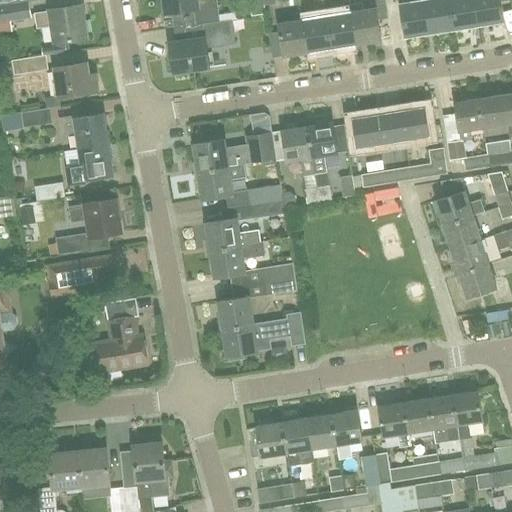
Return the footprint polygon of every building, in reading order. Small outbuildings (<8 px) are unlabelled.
[(196,24),(219,21),(215,0),(163,0),(166,12),(194,8),(196,24)] [(264,11),(263,2),(262,0),(248,0),(250,14),(264,11)] [(405,37),(430,33),(425,0),(419,0),(400,3),(405,37)] [(425,0),(430,33),(454,29),(449,0),(425,0)] [(449,0),(454,29),(478,26),(474,0),(449,0)] [(474,0),(478,26),(503,22),(499,0),(474,0)] [(31,18),(28,1),(21,2),(21,1),(0,4),(0,32),(12,31),(10,21),(31,18)] [(350,4),(351,11),(357,45),(380,41),(375,7),(363,9),(362,2),(350,4)] [(79,4),(63,7),(50,9),(50,11),(34,13),(36,28),(52,25),(55,41),(84,36),(79,4)] [(327,15),(332,49),(357,45),(351,11),(327,15)] [(327,15),(303,19),(308,53),(332,49),(327,15)] [(219,21),(196,24),(196,26),(207,24),(209,37),(170,42),(175,72),(209,67),(205,48),(234,44),(230,19),(219,21)] [(308,53),(303,19),(278,23),(283,57),(308,53)] [(19,56),(17,38),(3,40),(5,58),(19,56)] [(46,55),(13,61),(15,75),(49,70),(46,55)] [(58,97),(63,96),(97,91),(94,73),(88,74),(86,63),(54,68),(58,97)] [(479,99),(483,128),(508,124),(504,95),(479,99)] [(455,103),(461,140),(470,139),(469,130),(483,128),(479,99),(455,103)] [(53,123),(51,108),(22,113),(24,128),(53,123)] [(400,112),(405,140),(429,136),(425,108),(400,112)] [(377,115),(381,143),(405,140),(400,112),(377,115)] [(80,148),(106,144),(102,114),(76,117),(76,115),(59,118),(61,134),(77,131),(80,148)] [(357,147),(381,143),(377,115),(353,119),(357,147)] [(306,126),(314,175),(326,173),(323,156),(337,154),(332,122),(306,126)] [(314,175),(306,126),(280,130),(285,162),(299,160),(302,177),(314,175)] [(272,131),(241,136),(243,150),(225,153),(223,139),(192,144),(196,172),(261,162),(262,166),(277,163),(272,131)] [(86,178),(111,174),(106,144),(80,148),(82,164),(67,167),(69,183),(86,181),(86,178)] [(408,167),(410,180),(448,174),(444,148),(429,150),(431,163),(408,167)] [(511,163),(511,150),(488,154),(490,167),(511,163)] [(463,158),(465,171),(490,167),(488,154),(463,158)] [(465,171),(463,158),(451,160),(453,173),(465,171)] [(261,162),(196,172),(201,200),(232,195),(229,180),(246,177),(244,168),(262,166),(261,162)] [(385,170),(387,184),(410,180),(408,167),(385,170)] [(363,187),(387,184),(385,170),(361,174),(363,187)] [(498,206),(511,201),(502,172),(489,177),(494,195),(498,206)] [(340,177),(343,198),(356,196),(353,175),(340,177)] [(35,186),(37,201),(66,197),(64,182),(35,186)] [(283,199),(281,185),(249,190),(251,203),(283,199)] [(316,188),(318,201),(332,199),(330,186),(316,188)] [(318,201),(316,188),(305,190),(307,203),(318,201)] [(434,200),(443,225),(472,215),(483,212),(479,199),(468,203),(464,191),(434,200)] [(89,237),(121,232),(115,198),(83,203),(83,205),(68,207),(71,222),(86,220),(89,237)] [(283,199),(251,203),(253,217),(285,212),(283,199)] [(511,216),(511,201),(498,206),(503,219),(511,216)] [(472,215),(443,225),(450,248),(450,249),(480,239),(472,215)] [(204,223),(209,250),(261,242),(259,230),(239,233),(236,218),(204,223)] [(511,246),(511,229),(495,235),(500,250),(511,246)] [(58,253),(88,249),(85,231),(56,236),(58,253)] [(454,260),(458,273),(488,263),(480,239),(450,249),(450,248),(447,251),(450,260),(454,260)] [(242,259),(265,255),(263,242),(261,242),(209,250),(213,278),(245,273),(242,259)] [(113,256),(48,266),(50,281),(50,282),(52,296),(88,291),(103,289),(101,272),(115,270),(113,256)] [(488,263),(458,273),(466,296),(496,287),(488,263)] [(293,264),(262,269),(264,282),(295,277),(293,264)] [(295,277),(264,282),(266,295),(297,291),(295,277)] [(5,361),(1,330),(12,329),(16,323),(15,316),(10,312),(7,291),(0,291),(0,383),(18,381),(15,360),(5,361)] [(222,329),(253,324),(249,296),(217,301),(222,329)] [(104,304),(106,316),(124,313),(122,301),(104,304)] [(226,356),(228,356),(229,361),(244,358),(243,354),(257,351),(256,342),(289,336),(291,346),(305,344),(300,312),(286,314),(287,318),(253,324),(222,329),(226,356)] [(137,336),(134,317),(107,322),(110,340),(88,344),(93,374),(147,364),(142,335),(137,336)] [(453,394),(460,439),(470,438),(468,423),(483,420),(478,390),(453,394)] [(428,398),(433,428),(448,426),(450,441),(460,439),(453,394),(428,398)] [(402,402),(408,432),(433,428),(428,398),(402,402)] [(410,445),(408,432),(402,402),(378,406),(383,437),(397,434),(399,447),(410,445)] [(356,410),(330,414),(335,444),(336,444),(338,460),(351,458),(349,442),(361,440),(356,410)] [(305,418),(310,448),(335,444),(330,414),(305,418)] [(310,448),(305,418),(279,422),(284,452),(310,448)] [(284,452),(279,422),(256,426),(261,456),(284,452)] [(123,487),(126,511),(140,511),(139,498),(151,497),(151,496),(166,494),(169,491),(168,477),(171,476),(169,460),(163,461),(161,443),(159,443),(156,440),(144,441),(142,445),(132,446),(136,486),(123,487)] [(77,451),(80,485),(109,482),(105,448),(77,451)] [(77,451),(63,452),(48,454),(52,488),(80,485),(77,451)] [(473,456),(464,457),(466,471),(500,465),(498,452),(473,456)] [(380,484),(390,482),(416,478),(414,465),(390,469),(387,453),(375,455),(380,484)] [(367,486),(377,485),(380,484),(375,455),(362,457),(366,481),(367,486)] [(416,478),(441,475),(439,461),(436,462),(435,455),(413,458),(415,465),(414,465),(416,478)] [(439,461),(441,475),(466,471),(464,457),(439,461)] [(491,487),(504,485),(511,483),(511,470),(488,474),(491,487)] [(341,476),(343,490),(356,488),(354,474),(341,476)] [(491,487),(488,474),(477,476),(479,489),(491,487)] [(343,490),(341,476),(330,478),(332,492),(343,490)] [(292,498),(293,498),(317,494),(314,480),(290,484),(292,498)] [(439,482),(441,495),(454,493),(452,480),(439,482)] [(392,489),(390,482),(380,484),(377,485),(380,504),(381,511),(402,511),(416,510),(412,486),(392,489)] [(441,495),(439,482),(415,485),(417,497),(429,495),(430,497),(441,495)] [(292,498),(290,484),(280,485),(282,499),(292,498)] [(344,497),(346,510),(380,504),(377,485),(367,486),(359,488),(360,494),(344,497)] [(126,511),(123,487),(109,489),(111,511),(126,511)] [(40,511),(57,511),(55,491),(39,493),(40,511)] [(319,501),(320,511),(330,511),(346,510),(344,497),(319,501)] [(294,504),(295,511),(320,511),(319,501),(294,504)]
